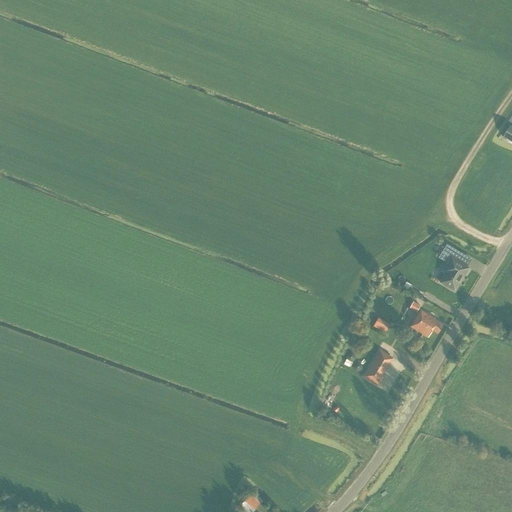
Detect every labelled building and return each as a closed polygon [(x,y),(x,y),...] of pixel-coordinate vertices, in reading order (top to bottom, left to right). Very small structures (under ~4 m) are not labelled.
[(511,127),(510,126),(503,137),(511,142),(511,127)] [(441,252),(453,259),(450,264),(448,262),(442,271),(446,273),(440,283),(454,291),(468,268),(459,262),(463,255),(446,244),(441,252)] [(409,309),(416,313),(420,306),(413,301),(409,309)] [(432,331),(437,334),(443,325),(427,316),(428,315),(420,310),(410,327),(428,338),(432,331)] [(373,327),(387,328),(388,320),(374,318),(373,327)] [(380,376),(383,371),(372,363),(364,376),(378,385),(382,377),(380,376)] [(237,510),(238,511),(252,511),(262,501),(252,492),(237,510)]
